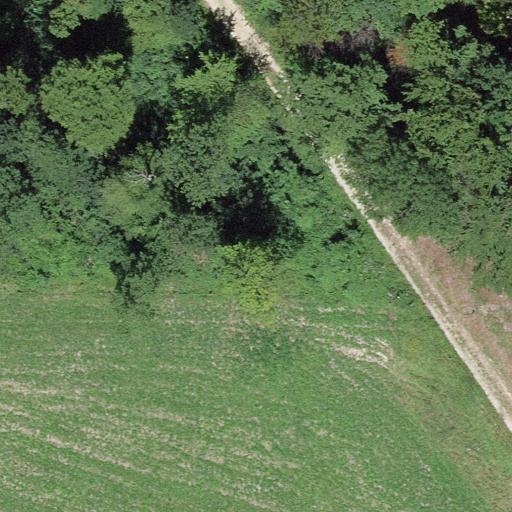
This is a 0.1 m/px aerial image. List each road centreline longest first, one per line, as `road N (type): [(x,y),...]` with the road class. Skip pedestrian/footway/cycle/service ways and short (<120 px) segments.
road 1 (track): [(0,232),(194,245),(397,278),(511,340)]
road 2 (track): [(511,424),(280,119),(202,0)]
